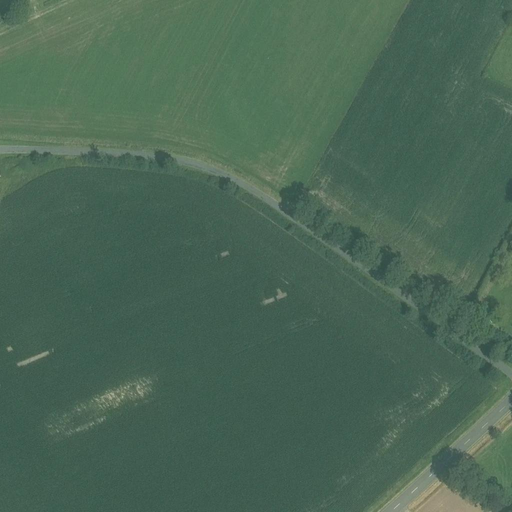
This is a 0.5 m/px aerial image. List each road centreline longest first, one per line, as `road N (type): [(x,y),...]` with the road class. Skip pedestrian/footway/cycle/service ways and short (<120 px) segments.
road 1 (unclassified): [(511,377),(222,175),(164,158),(0,151)]
road 2 (secondary): [(389,511),(511,399)]
